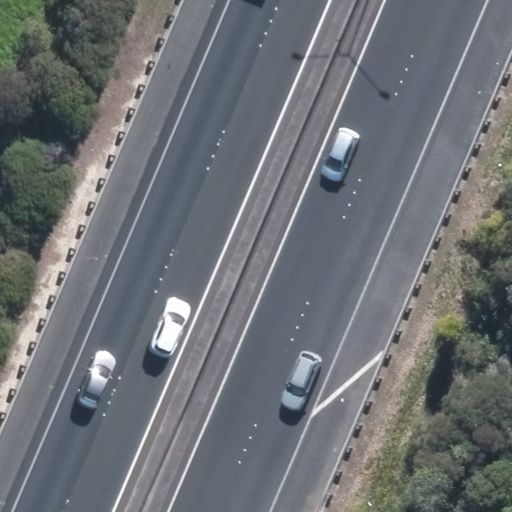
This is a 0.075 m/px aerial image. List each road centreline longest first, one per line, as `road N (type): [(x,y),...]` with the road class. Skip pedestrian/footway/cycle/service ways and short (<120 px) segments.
road 1 (motorway): [(62,511),(280,0)]
road 2 (motorway): [(437,0),(220,511)]
